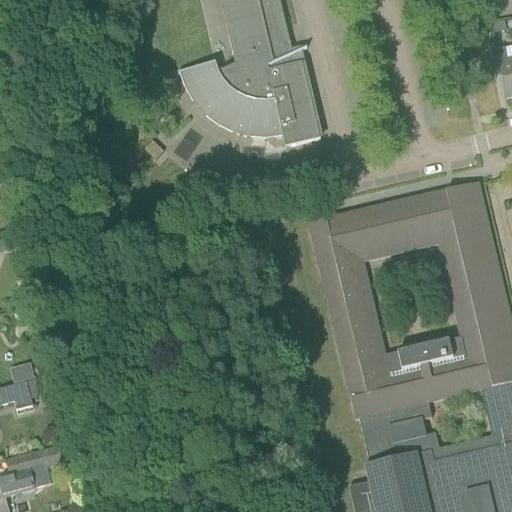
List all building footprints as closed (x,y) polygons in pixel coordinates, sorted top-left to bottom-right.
[(294,67),(285,29),(277,0),(217,0),(234,67),(217,75),(214,66),(177,75),(177,76),(183,75),(188,90),(196,103),(192,105),(204,119),(207,116),(219,125),(233,131),(231,136),(249,141),(250,136),(265,137),(280,135),(284,150),(319,142),(301,66),(294,67)] [(503,23),(490,26),(492,34),(505,31),(503,23)] [(511,60),(506,62),(503,50),(494,52),(505,102),(511,100),(511,60)] [(294,189),(316,184),(309,154),(287,159),(294,189)] [(511,511),(511,337),(477,186),(307,226),(354,423),(358,422),(369,469),(364,470),(368,485),(355,488),(359,504),(351,506),(352,511),(511,511)] [(25,384),(0,390),(0,408),(13,405),(15,414),(32,410),(25,384)] [(42,474),(62,468),(57,450),(3,465),(7,478),(0,480),(0,511),(6,511),(3,499),(32,491),(30,486),(44,482),(42,474)]
